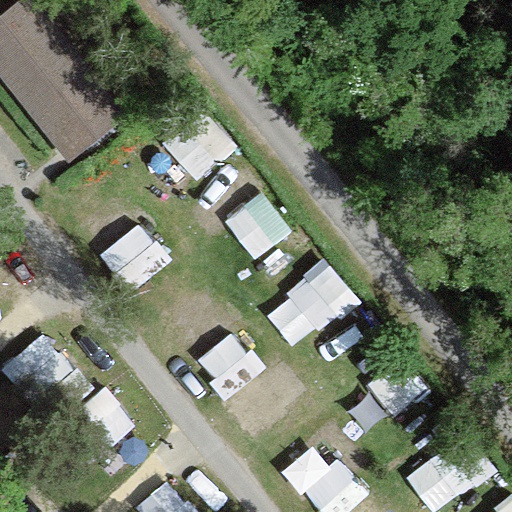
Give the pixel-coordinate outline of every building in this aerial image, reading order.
[(14,2),(0,14),(0,83),(23,110),(71,68),(14,2)] [(172,188),(216,149),(184,113),(140,152),(172,188)] [(218,238),(280,185),(247,147),(185,200),(218,238)] [(112,247),(153,211),(122,177),(81,213),(112,247)] [(345,263),(302,296),(338,343),(381,310),(345,263)] [(212,364),(255,326),(223,290),(180,328),(212,364)] [(0,399),(0,440),(6,415),(51,426),(59,397),(88,404),(100,355),(33,338),(16,403),(0,399)] [(222,389),(250,427),(313,380),(285,342),(222,389)] [(420,497),(490,455),(461,407),(391,448),(420,497)] [(302,494),(372,452),(347,410),(277,452),(302,494)] [(61,468),(25,500),(35,511),(63,511),(84,494),(61,468)] [(511,511),(511,485),(480,510),(481,511),(511,511)]
